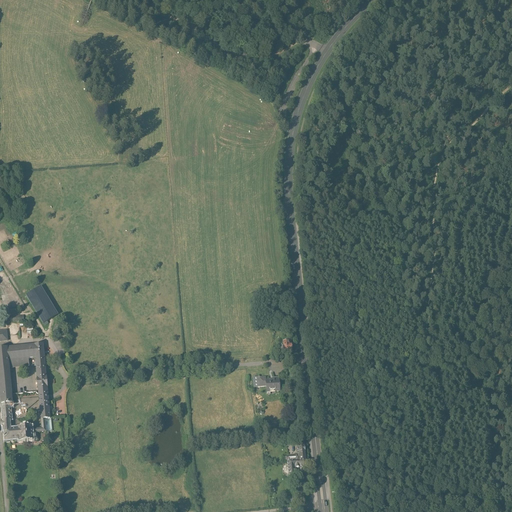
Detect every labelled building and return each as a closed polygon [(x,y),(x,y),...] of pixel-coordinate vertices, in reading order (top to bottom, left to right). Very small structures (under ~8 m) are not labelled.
[(58,315),(40,286),(26,295),(43,324),(58,315)] [(21,313),(2,314),(2,315),(2,322),(22,321),(21,313)] [(7,330),(0,331),(0,342),(8,341),(7,330)] [(289,342),(283,343),(284,352),(286,352),(292,352),(292,346),(289,346),(289,342)] [(44,345),(35,346),(36,358),(36,362),(37,368),(37,370),(38,384),(39,393),(39,396),(48,395),(46,367),(44,345)] [(7,348),(8,360),(28,359),(36,358),(35,346),(7,348)] [(9,370),(9,368),(8,360),(7,348),(0,348),(0,392),(1,409),(10,408),(12,408),(13,406),(12,397),(12,395),(9,370)] [(8,360),(9,368),(29,367),(28,359),(8,360)] [(262,380),(254,380),(255,390),(266,389),(267,394),(281,393),(279,382),(266,383),(265,379),(262,380)] [(48,397),(48,395),(39,396),(39,398),(40,404),(41,421),(45,420),(50,420),(48,397)] [(45,420),(41,421),(42,429),(31,430),(31,428),(25,428),(10,430),(9,424),(9,420),(11,420),(10,408),(1,409),(2,416),(4,441),(19,440),(19,443),(33,442),(33,440),(37,440),(36,433),(46,432),(45,420)] [(305,463),(304,444),(297,445),(298,457),(288,458),(285,459),(285,464),(287,464),(305,463)] [(287,464),(288,478),(296,477),(295,470),(306,470),(305,467),(308,467),(307,463),(305,463),(287,464)]
